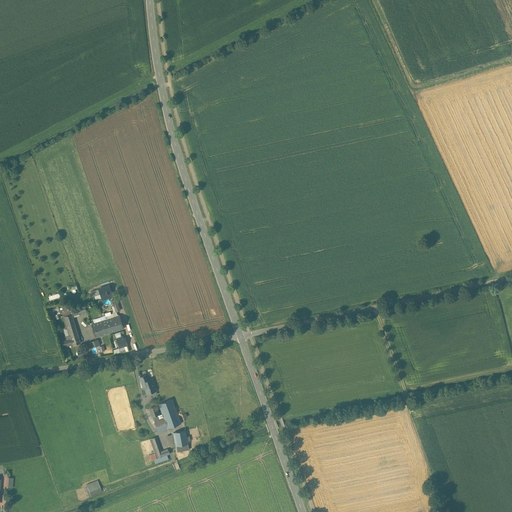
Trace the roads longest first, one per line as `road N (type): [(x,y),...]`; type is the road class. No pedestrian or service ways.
road 1 (secondary): [(149,0),(169,121),(241,336)]
road 2 (unclassified): [(511,276),(241,336)]
road 3 (unclassified): [(241,336),(0,378)]
road 4 (secondary): [(241,336),(301,511)]
